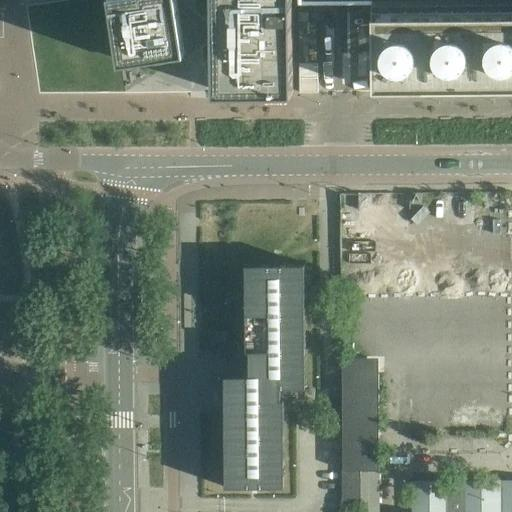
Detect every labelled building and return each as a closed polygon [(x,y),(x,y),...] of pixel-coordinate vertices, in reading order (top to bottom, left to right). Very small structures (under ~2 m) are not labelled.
[(111,0),(120,62),(186,52),(178,0),(111,0)] [(294,93),(292,0),(214,0),(215,93),(294,93)] [(511,2),(373,4),(373,93),(511,91),(511,2)] [(318,93),(318,64),(300,64),(300,93),(318,93)] [(45,218),(45,203),(32,203),(32,218),(45,218)] [(305,265),(245,265),(246,352),(249,352),(249,363),(249,376),(224,376),(225,487),(284,487),(284,400),(281,400),(281,388),(305,388),(305,265)] [(379,511),(378,432),(378,358),(342,358),(343,511),(379,511)] [(21,462),(12,464),(19,495),(28,493),(21,462)] [(511,511),(511,480),(412,481),(411,511),(511,511)]
